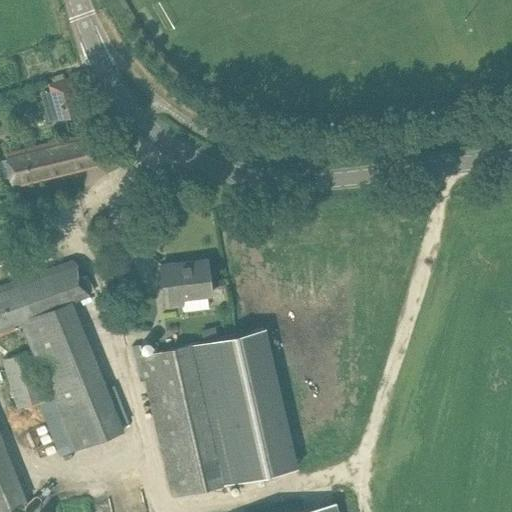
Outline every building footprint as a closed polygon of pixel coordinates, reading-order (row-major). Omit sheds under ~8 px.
[(81,112),(71,77),(48,83),(59,119),(81,112)] [(5,160),(0,161),(0,179),(0,180),(10,178),(12,186),(96,165),(88,133),(4,154),(5,160)] [(20,321),(72,302),(87,296),(74,259),(0,285),(0,334),(14,329),(12,324),(20,321)] [(206,259),(160,265),(163,284),(165,306),(181,304),(182,311),(208,308),(207,294),(211,294),(209,279),(206,259)] [(72,302),(20,321),(70,451),(123,430),(72,302)] [(297,467),(265,327),(216,337),(214,327),(200,330),(202,341),(191,343),(223,484),(297,467)] [(134,356),(133,356),(139,382),(144,381),(171,497),(223,485),(223,484),(191,343),(141,354),(134,356)] [(138,344),(132,345),(134,356),(141,354),(138,344)] [(46,398),(28,350),(1,359),(17,408),(46,398)] [(0,510),(26,500),(0,435),(0,510)] [(337,511),(335,499),(279,511),(337,511)]
